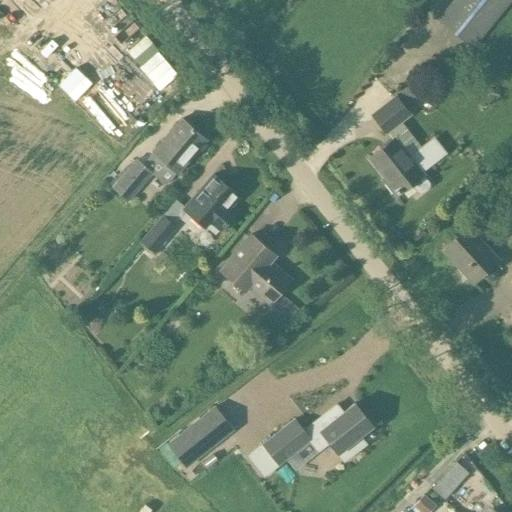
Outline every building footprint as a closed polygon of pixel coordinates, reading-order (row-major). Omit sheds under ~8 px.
[(474,49),(511,1),(511,0),(452,0),(437,20),(474,49)] [(386,135),(412,115),(407,108),(417,100),(407,89),(397,97),(395,95),(370,115),(386,135)] [(177,173),(206,139),(182,119),(153,152),(177,173)] [(411,184),(418,193),(421,193),(430,186),(430,183),(422,173),(433,164),(447,154),(434,137),(419,147),(420,149),(407,159),(393,141),(372,158),(382,172),(383,171),(400,192),(411,184)] [(129,168),(112,187),(127,200),(152,172),(143,164),(136,159),(129,168)] [(235,214),(229,209),(240,196),(214,174),(184,209),(204,226),(209,221),(221,231),(235,214)] [(163,215),(140,242),(141,242),(139,244),(148,252),(152,249),(153,250),(174,226),(163,215)] [(473,281),(499,258),(481,238),(485,234),(474,221),(444,248),(473,281)] [(291,279),(270,261),(276,255),(251,234),(221,270),(245,291),(249,286),(270,304),(291,279)] [(337,405),(304,431),(310,440),(318,451),(329,442),(344,461),(366,444),(360,436),(372,426),(354,403),(343,413),(337,405)] [(215,407),(168,444),(186,467),(233,430),(215,407)] [(294,419),(248,456),(264,476),(310,440),(304,431),(294,419)] [(444,499),(460,481),(448,470),(432,488),(444,499)] [(423,495),(413,506),(420,511),(429,511),(435,506),(423,495)]
